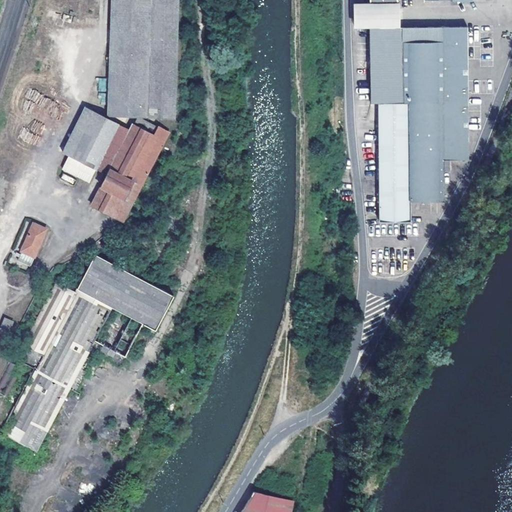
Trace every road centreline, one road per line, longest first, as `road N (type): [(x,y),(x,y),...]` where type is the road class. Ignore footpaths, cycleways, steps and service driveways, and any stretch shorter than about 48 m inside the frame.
road 1 (track): [(296,0),(301,228),(289,321)]
road 2 (unclassified): [(347,0),(365,272)]
road 3 (unclassified): [(411,278),(471,169),(511,64)]
road 4 (track): [(289,321),(203,511)]
road 5 (residential): [(345,386),(325,409),(264,447),(225,511)]
road 6 (unclassified): [(345,386),(411,278)]
